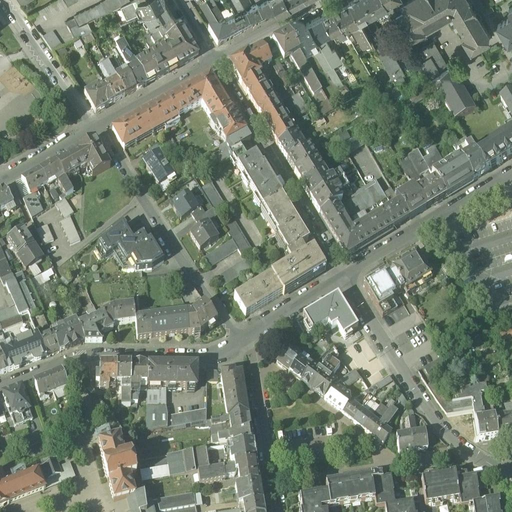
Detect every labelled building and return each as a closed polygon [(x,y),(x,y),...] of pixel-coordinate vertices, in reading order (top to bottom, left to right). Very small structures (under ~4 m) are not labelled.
[(37,25),(67,7),(62,0),(58,0),(32,16),(37,25)] [(107,0),(95,7),(74,17),(78,27),(87,23),(120,7),(123,6),(119,0),(107,0)] [(126,20),(143,12),(137,0),(135,0),(131,2),(123,6),(120,7),(126,20)] [(137,0),(143,12),(164,2),(163,0),(137,0)] [(206,1),(220,24),(230,40),(244,33),(235,15),(225,21),(220,12),(212,0),(207,0),(206,1)] [(241,12),(235,15),(244,33),(255,26),(241,0),(232,0),(239,11),(240,10),(241,12)] [(248,0),(241,0),(255,26),(266,21),(257,3),(250,7),(249,5),(251,4),(248,0)] [(254,0),(257,3),(266,21),(277,15),(268,0),(264,0),(261,2),(260,0),(254,0)] [(268,0),(277,15),(290,8),(285,0),(268,0)] [(359,21),(366,17),(355,0),(350,0),(348,2),(359,21)] [(355,0),(366,17),(376,11),(387,6),(383,0),(355,0)] [(455,26),(469,49),(490,37),(475,10),(469,0),(401,0),(400,1),(399,0),(383,0),(387,6),(391,14),(406,39),(423,28),(423,27),(443,16),(450,29),(455,26)] [(200,5),(214,27),(220,24),(206,1),(200,5)] [(143,12),(149,22),(170,12),(164,2),(143,12)] [(345,29),(351,26),(359,21),(348,2),(333,10),(345,29)] [(391,14),(387,6),(376,11),(381,20),(391,14)] [(498,23),(510,43),(511,41),(511,6),(509,8),(511,11),(511,19),(511,20),(509,17),(498,23)] [(225,21),(235,15),(232,11),(230,12),(227,8),(220,12),(225,21)] [(333,10),(322,16),(330,31),(336,28),(343,41),(349,37),(345,29),(333,10)] [(155,33),(160,31),(177,22),(170,12),(149,22),(155,33)] [(28,19),(34,27),(37,25),(32,16),(28,19)] [(328,33),(330,31),(322,16),(319,17),(328,33)] [(69,31),(78,27),(74,17),(65,21),(69,31)] [(319,17),(308,23),(317,39),(323,36),(328,33),(319,17)] [(371,42),(359,21),(351,26),(362,47),(371,42)] [(148,51),(165,42),(183,32),(177,22),(160,31),(162,35),(145,44),(148,51)] [(93,35),(87,23),(78,27),(69,31),(75,43),(80,41),(91,36),(93,35)] [(299,54),(312,46),(319,42),(317,39),(308,23),(288,34),(299,54)] [(230,40),(220,24),(214,27),(208,31),(218,47),(230,40)] [(43,37),(46,42),(56,35),(52,30),(46,35),(43,37)] [(168,47),(139,63),(150,84),(194,60),(195,54),(183,32),(165,42),(168,47)] [(289,60),(291,58),(299,54),(288,34),(277,40),(289,60)] [(91,36),(80,41),(83,48),(94,43),(91,36)] [(319,42),(332,64),(340,60),(334,49),(332,51),(323,36),(317,39),(319,42)] [(46,43),(53,54),(63,49),(54,37),(46,43)] [(284,62),(289,60),(277,40),(273,43),(283,59),(284,62)] [(76,51),(83,48),(80,41),(75,43),(73,44),(76,51)] [(332,64),(319,42),(312,46),(325,68),(326,68),(332,64)] [(126,74),(127,77),(135,92),(146,86),(135,65),(132,60),(125,47),(123,43),(116,47),(127,67),(128,68),(129,68),(131,67),(132,70),(126,74)] [(271,65),(271,66),(277,62),(283,59),(273,43),(261,49),(271,65)] [(433,84),(454,122),(477,111),(472,102),(469,104),(433,43),(420,50),(416,43),(410,46),(420,62),(433,84)] [(385,44),(375,50),(380,57),(391,51),(387,45),(387,44),(385,44)] [(64,49),(63,49),(53,54),(61,65),(70,59),(64,49)] [(242,87),(277,146),(296,135),(293,131),(291,133),(279,113),(278,111),(281,110),(276,102),(273,103),(255,74),(271,65),(261,49),(247,57),(230,67),(242,87)] [(380,57),(392,78),(403,72),(391,51),(380,57)] [(104,61),(111,58),(108,52),(101,55),(104,61)] [(322,93),(299,54),(291,58),(314,97),(322,93)] [(111,58),(104,61),(107,66),(113,63),(111,58)] [(283,73),(277,62),(271,66),(278,77),(283,73)] [(107,66),(116,83),(122,79),(121,76),(113,63),(107,66)] [(146,86),(150,84),(139,63),(135,65),(146,86)] [(337,73),(332,64),(326,68),(331,76),(337,73)] [(101,70),(110,86),(116,83),(107,66),(101,70)] [(404,75),(403,72),(392,78),(397,87),(406,83),(402,76),(404,75)] [(284,73),(283,73),(278,77),(281,82),(287,78),(284,73)] [(337,73),(331,76),(340,91),(345,88),(337,73)] [(127,77),(122,79),(116,83),(124,98),(135,92),(127,77)] [(201,105),(212,124),(232,114),(212,81),(206,79),(176,95),(186,114),(201,105)] [(124,98),(116,83),(110,86),(105,89),(113,104),(124,98)] [(95,114),(113,104),(105,89),(104,87),(100,89),(99,87),(97,87),(96,87),(84,94),(95,114)] [(420,92),(408,99),(413,107),(425,100),(420,92)] [(177,119),(186,114),(176,95),(167,100),(177,119)] [(291,100),(301,118),(309,113),(299,95),(291,100)] [(487,149),(475,157),(485,175),(492,171),(491,168),(495,165),(497,168),(503,164),(502,161),(506,159),(508,161),(511,158),(511,98),(501,105),(509,118),(511,117),(511,137),(510,139),(489,152),(487,149)] [(179,124),(177,119),(167,100),(112,130),(123,151),(124,151),(123,148),(132,144),(136,145),(136,142),(135,141),(149,134),(153,135),(153,133),(152,132),(162,127),(167,126),(167,127),(169,130),(179,124)] [(314,109),(316,113),(321,111),(322,114),(331,109),(327,102),(314,109)] [(316,113),(320,120),(333,112),(331,109),(322,114),(321,111),(316,113)] [(225,145),(229,143),(244,135),(232,114),(212,124),(210,126),(214,133),(217,132),(225,145)] [(511,117),(509,118),(507,120),(511,128),(511,129),(506,133),(508,136),(487,148),(487,149),(489,152),(510,139),(511,137),(511,117)] [(373,120),(366,124),(369,129),(376,125),(373,120)] [(153,133),(153,135),(164,129),(167,127),(167,126),(162,127),(152,132),(153,133)] [(338,138),(342,145),(350,140),(346,133),(338,138)] [(136,142),(136,145),(153,135),(149,134),(135,141),(136,142)] [(231,159),(232,159),(242,154),(242,153),(240,149),(249,143),(244,135),(229,143),(234,151),(231,153),(233,155),(230,157),(231,159)] [(277,146),(287,162),(305,151),(296,135),(277,146)] [(341,146),(348,156),(365,146),(359,135),(350,140),(342,145),(341,146)] [(65,156),(55,161),(64,177),(65,180),(80,172),(81,173),(87,169),(92,178),(110,168),(107,162),(102,153),(94,140),(79,149),(77,150),(65,156)] [(457,154),(469,147),(465,140),(453,147),(457,154)] [(223,156),(226,162),(231,159),(230,157),(233,155),(231,153),(234,151),(229,143),(225,145),(219,149),(223,156)] [(148,152),(152,158),(159,154),(159,155),(162,152),(158,146),(148,152)] [(473,182),(485,175),(475,157),(469,147),(457,154),(457,155),(473,182)] [(287,162),(294,174),(316,161),(309,148),(305,151),(287,162)] [(429,171),(435,181),(445,199),(473,182),(457,155),(445,162),(448,166),(446,167),(435,148),(427,153),(429,156),(423,160),(429,171)] [(413,189),(415,192),(423,188),(418,178),(429,171),(423,160),(417,151),(405,158),(407,160),(399,164),(413,189)] [(143,164),(158,188),(167,183),(169,186),(176,182),(159,155),(159,154),(152,158),(143,164)] [(232,159),(236,167),(247,161),(242,154),(232,159)] [(226,162),(223,156),(216,160),(220,166),(226,162)] [(236,167),(262,209),(281,198),(256,156),(247,161),(236,167)] [(56,183),(57,182),(57,181),(64,177),(55,161),(39,170),(46,184),(54,179),(56,183)] [(294,174),(302,187),(324,173),(316,161),(294,174)] [(47,185),(46,184),(39,170),(35,172),(43,187),(47,185)] [(33,192),(43,187),(35,172),(21,179),(22,180),(30,196),(34,194),(33,192)] [(302,187),(311,201),(343,181),(339,174),(328,181),(324,173),(302,187)] [(65,180),(64,177),(57,181),(57,182),(65,195),(66,198),(72,193),(65,180)] [(366,187),(375,182),(372,177),(363,182),(366,187)] [(15,183),(23,199),(30,196),(22,180),(15,183)] [(336,206),(342,202),(337,196),(348,189),(343,181),(311,201),(319,216),(336,206)] [(426,211),(445,199),(435,181),(423,188),(415,192),(426,211)] [(342,202),(336,206),(347,226),(387,202),(375,182),(366,187),(366,188),(352,196),(342,202)] [(171,190),(169,186),(167,183),(158,188),(162,195),(171,190)] [(201,190),(213,211),(216,215),(226,209),(211,184),(201,190)] [(3,189),(9,200),(15,197),(9,186),(3,189)] [(0,210),(1,212),(7,209),(12,206),(9,200),(3,189),(0,190),(0,210)] [(352,196),(348,189),(337,196),(342,202),(352,196)] [(399,205),(409,221),(426,211),(415,192),(413,189),(396,199),(399,205)] [(23,199),(32,219),(43,212),(35,194),(34,194),(30,196),(23,199)] [(173,210),(180,223),(191,216),(198,211),(192,202),(188,194),(172,204),(175,209),(173,210)] [(15,197),(9,200),(12,206),(14,208),(15,210),(20,207),(21,206),(15,196),(15,197)] [(278,236),(279,236),(297,225),(281,198),(262,209),(278,236)] [(55,205),(64,219),(73,214),(64,199),(55,205)] [(197,199),(192,202),(198,211),(201,210),(203,208),(203,205),(199,199),(197,199)] [(345,259),(401,225),(392,209),(387,202),(347,226),(336,206),(319,216),(345,259)] [(399,205),(392,209),(401,225),(409,221),(399,205)] [(191,216),(195,222),(205,216),(201,210),(198,211),(191,216)] [(217,218),(216,215),(213,211),(205,216),(195,222),(194,223),(199,230),(207,224),(217,218)] [(60,222),(70,246),(80,241),(70,218),(60,222)] [(112,227),(115,232),(123,226),(127,222),(123,218),(112,227)] [(222,225),(226,231),(236,225),(232,219),(222,225)] [(189,236),(199,253),(218,241),(207,224),(199,230),(189,236)] [(298,224),(297,225),(279,236),(286,248),(272,256),(276,262),(286,256),(300,248),(309,242),(298,224)] [(37,229),(43,245),(53,240),(47,225),(37,229)] [(252,252),(236,225),(226,231),(232,241),(238,251),(242,258),(252,252)] [(132,241),(123,226),(115,232),(97,246),(106,259),(117,252),(126,266),(130,264),(135,272),(139,272),(142,272),(152,270),(164,263),(152,244),(150,245),(143,235),(132,241)] [(17,257),(25,270),(28,269),(35,264),(42,259),(33,246),(23,230),(6,240),(17,256),(17,257)] [(209,269),(238,251),(232,241),(203,260),(209,269)] [(245,318),(317,275),(305,256),(300,248),(286,256),(291,265),(234,299),(245,318)] [(313,252),(305,256),(317,275),(324,271),(313,252)] [(391,269),(393,273),(404,291),(407,296),(415,290),(413,286),(421,282),(423,286),(432,281),(429,277),(430,276),(427,272),(429,271),(421,257),(419,258),(416,254),(408,259),(406,257),(398,262),(399,264),(391,269)] [(12,276),(5,260),(0,261),(0,278),(3,286),(5,285),(14,281),(12,276)] [(164,275),(178,269),(175,261),(161,267),(164,275)] [(217,279),(223,288),(250,272),(244,262),(217,279)] [(34,278),(40,275),(42,274),(35,264),(28,269),(34,278)] [(441,269),(447,278),(452,275),(446,266),(441,269)] [(169,276),(175,287),(187,279),(180,269),(169,276)] [(434,274),(441,285),(448,281),(440,270),(434,274)] [(17,287),(26,282),(22,272),(12,276),(14,281),(17,287)] [(397,295),(404,291),(393,273),(387,276),(385,273),(369,282),(362,286),(382,319),(397,310),(390,299),(397,295)] [(34,278),(29,281),(31,286),(43,281),(40,275),(34,278)] [(70,282),(64,275),(59,280),(65,287),(70,282)] [(17,287),(14,281),(5,285),(10,296),(14,306),(19,316),(20,316),(28,313),(17,287)] [(37,334),(39,338),(51,333),(50,330),(31,286),(29,281),(26,282),(17,287),(28,313),(37,334)] [(14,306),(10,296),(4,298),(8,308),(14,306)] [(337,297),(330,301),(337,311),(341,309),(355,332),(358,330),(337,297)] [(343,339),(355,332),(341,309),(337,311),(330,301),(302,318),(311,333),(327,324),(331,330),(337,327),(343,339)] [(186,313),(186,314),(188,334),(188,336),(200,334),(217,322),(210,312),(210,311),(204,303),(191,312),(186,313)] [(98,316),(97,316),(103,331),(104,333),(113,329),(112,327),(116,325),(135,323),(135,320),(133,305),(114,308),(102,313),(103,314),(98,316)] [(0,323),(19,316),(14,306),(8,308),(0,311),(0,323)] [(97,316),(98,316),(94,309),(86,312),(89,320),(97,316)] [(186,314),(150,318),(153,338),(188,334),(186,314)] [(19,316),(0,323),(3,331),(23,323),(20,316),(19,316)] [(82,318),(75,321),(85,342),(102,343),(98,333),(103,331),(97,316),(89,320),(84,322),(82,318)] [(150,318),(135,320),(135,323),(137,340),(153,338),(150,318)] [(75,320),(62,325),(72,347),(85,342),(75,321),(75,320)] [(50,330),(51,333),(59,352),(72,347),(62,325),(50,330)] [(511,330),(500,335),(501,343),(511,339),(511,330)] [(47,356),(59,352),(51,333),(39,338),(47,356)] [(0,335),(0,351),(1,353),(7,371),(47,356),(39,338),(37,334),(31,336),(27,335),(18,339),(16,342),(6,346),(2,335),(0,335)] [(374,347),(362,353),(373,374),(384,369),(374,347)] [(296,348),(291,353),(300,360),(302,358),(304,355),(303,355),(296,348)] [(300,360),(291,353),(288,350),(276,365),(287,373),(289,375),(300,360)] [(333,352),(328,360),(334,364),(337,359),(333,352)] [(426,369),(431,378),(454,365),(449,356),(426,369)] [(304,363),(300,360),(289,375),(301,384),(313,367),(306,361),(304,363)] [(312,392),(334,364),(328,360),(322,368),(323,369),(322,370),(321,370),(319,371),(313,367),(301,384),(312,392)] [(339,368),(334,364),(312,392),(324,401),(334,387),(337,385),(331,380),(331,377),(332,376),(333,377),(339,369),(339,368)] [(109,385),(116,385),(117,365),(100,365),(100,373),(96,373),(95,383),(99,383),(99,389),(109,389),(109,385)] [(130,365),(117,365),(116,385),(121,385),(121,407),(130,407),(130,405),(130,365)] [(147,366),(130,365),(130,405),(137,405),(137,397),(139,395),(139,393),(139,386),(147,386),(147,366)] [(166,390),(196,391),(197,367),(147,366),(147,386),(147,389),(166,390)] [(53,392),(64,388),(67,387),(61,371),(47,376),(52,392),(53,392)] [(219,374),(227,419),(248,416),(248,414),(247,415),(245,404),(246,404),(245,399),(244,399),(242,389),(244,389),(241,374),(234,375),(234,371),(219,374)] [(207,383),(217,384),(217,372),(207,372),(207,383)] [(360,379),(354,373),(341,383),(345,388),(345,389),(360,379)] [(48,394),(52,392),(47,376),(33,381),(40,400),(49,396),(48,394)] [(389,378),(376,386),(380,389),(381,390),(393,383),(389,378)] [(480,380),(481,388),(488,387),(488,380),(487,379),(480,380)] [(447,417),(473,412),(472,402),(452,405),(453,397),(442,391),(444,387),(432,380),(427,389),(440,408),(447,417)] [(341,383),(334,387),(340,391),(345,388),(341,383)] [(24,394),(21,386),(3,393),(5,401),(5,402),(6,407),(8,407),(9,411),(12,420),(14,425),(33,419),(26,401),(27,399),(25,395),(24,394)] [(371,392),(375,395),(380,389),(376,386),(364,394),(368,396),(371,392)] [(324,401),(338,412),(349,398),(340,391),(334,387),(324,401)] [(488,413),(489,421),(494,420),(488,387),(481,388),(483,395),(483,399),(485,413),(488,413)] [(66,393),(64,388),(53,392),(55,398),(66,393)] [(147,393),(146,408),(166,408),(166,390),(147,389),(147,393)] [(482,412),(479,396),(478,389),(454,393),(453,397),(452,405),(472,402),(473,412),(475,423),(481,422),(480,418),(484,418),(483,411),(482,412)] [(341,414),(353,423),(361,412),(362,412),(371,400),(368,396),(362,404),(358,409),(350,403),(341,414)] [(338,412),(341,414),(350,403),(349,398),(338,412)] [(358,409),(362,404),(356,400),(350,403),(358,409)] [(371,400),(362,412),(371,419),(380,406),(374,402),(371,400)] [(391,401),(385,410),(389,413),(391,410),(395,404),(391,401)] [(4,413),(9,411),(8,407),(6,407),(5,402),(0,404),(1,406),(4,413)] [(380,406),(371,419),(380,426),(389,413),(385,410),(380,406)] [(167,416),(166,408),(146,408),(146,433),(167,429),(167,418),(167,416)] [(380,426),(385,430),(397,414),(391,410),(389,413),(380,426)] [(506,418),(494,420),(497,440),(511,437),(511,410),(505,412),(506,418)] [(167,418),(167,429),(191,425),(204,423),(206,423),(206,411),(167,418)] [(362,430),(371,419),(362,412),(361,412),(353,423),(362,430)] [(211,428),(221,426),(225,426),(227,423),(229,423),(231,435),(251,433),(248,416),(227,419),(211,422),(211,425),(211,428)] [(380,426),(371,419),(362,430),(371,437),(380,426)] [(404,431),(406,436),(410,435),(408,420),(402,421),(404,431)] [(478,443),(497,440),(494,420),(489,421),(481,422),(475,423),(478,443)] [(223,437),(231,435),(229,423),(227,423),(225,426),(221,426),(223,437)] [(391,435),(385,430),(380,426),(371,437),(383,446),(391,435)] [(49,437),(51,436),(55,435),(57,435),(55,427),(48,429),(49,437)] [(233,442),(233,447),(253,445),(251,433),(231,435),(223,437),(217,438),(218,444),(233,442)] [(425,433),(415,435),(410,435),(413,453),(427,451),(425,433)] [(413,453),(410,435),(406,436),(396,438),(399,455),(413,453)] [(127,500),(135,498),(134,497),(130,479),(136,477),(130,456),(124,457),(119,438),(98,443),(103,463),(102,463),(105,474),(108,484),(109,484),(114,503),(127,500)] [(47,440),(28,447),(31,452),(33,453),(34,456),(48,451),(48,450),(50,449),(47,440)] [(233,463),(234,468),(256,465),(253,445),(233,447),(231,448),(232,454),(230,455),(229,455),(231,463),(233,463)] [(169,478),(197,474),(210,472),(207,451),(167,456),(168,466),(169,478)] [(35,468),(37,472),(38,472),(43,470),(47,479),(61,474),(58,467),(56,460),(35,468)] [(69,463),(58,467),(61,474),(47,479),(41,481),(45,490),(75,478),(69,463)] [(237,473),(239,482),(258,479),(256,465),(234,468),(210,472),(197,474),(199,485),(225,481),(225,479),(234,478),(235,475),(235,473),(237,473)] [(142,482),(169,478),(168,466),(140,471),(142,482)] [(38,472),(41,481),(47,479),(43,470),(38,472)] [(41,481),(38,472),(37,472),(4,484),(0,473),(0,507),(3,506),(4,507),(7,505),(10,504),(45,490),(41,481)] [(497,511),(496,503),(480,506),(478,497),(475,497),(475,493),(478,493),(476,483),(474,483),(473,478),(467,479),(466,474),(455,476),(455,479),(422,484),(425,506),(432,505),(432,501),(440,499),(441,504),(454,502),(453,497),(457,497),(458,504),(460,504),(460,508),(461,509),(468,508),(469,509),(476,508),(476,511),(473,511),(497,511)] [(413,511),(412,504),(394,507),(393,498),(390,499),(390,495),(393,494),(392,484),(389,485),(388,479),(382,480),(381,475),(370,477),(371,480),(326,487),(327,494),(302,498),(303,504),(300,504),(301,511),(320,511),(329,509),(331,508),(330,506),(373,499),(373,502),(374,502),(375,509),(376,510),(385,509),(385,511),(413,511)] [(259,484),(258,479),(239,482),(239,487),(259,484)] [(235,488),(237,501),(261,497),(259,484),(239,487),(235,488)] [(200,493),(194,494),(196,506),(202,505),(200,493)] [(157,500),(160,511),(196,506),(194,494),(157,500)] [(138,511),(146,511),(145,502),(144,495),(134,497),(135,498),(138,511)] [(262,504),(261,497),(237,501),(238,508),(242,507),(262,504)] [(127,500),(130,511),(138,511),(135,498),(127,500)] [(151,501),(145,502),(146,511),(153,511),(154,511),(151,501)]
